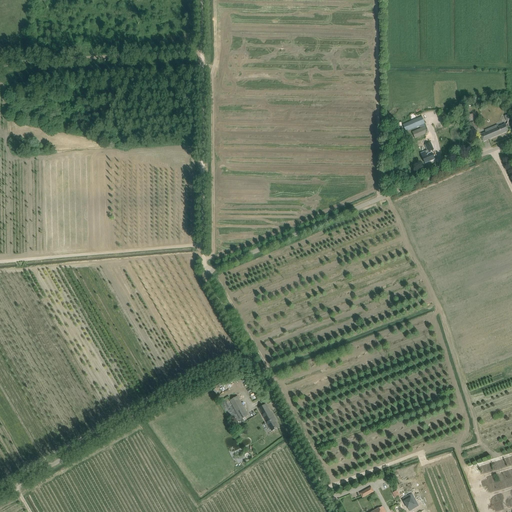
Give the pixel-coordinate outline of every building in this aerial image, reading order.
[(478,129),(473,114),(467,116),(471,131),(478,129)] [(422,116),(403,125),(406,132),(419,126),(421,129),(412,132),(415,139),(428,133),(429,133),(422,116)] [(508,131),(506,126),(505,124),(498,127),(497,125),(484,130),(485,132),(480,135),(481,137),(483,142),(508,131)] [(434,150),(432,145),(431,143),(425,145),(429,154),(426,155),(425,152),(421,154),(425,163),(434,159),(432,153),(431,153),(431,151),(434,150)] [(241,419),(244,418),(248,415),(237,396),(230,400),(241,419)] [(266,404),(259,408),(272,431),(279,427),(266,404)] [(237,432),(242,430),(239,423),(233,426),(237,432)] [(374,491),(372,486),(363,491),(366,496),(374,491)]
